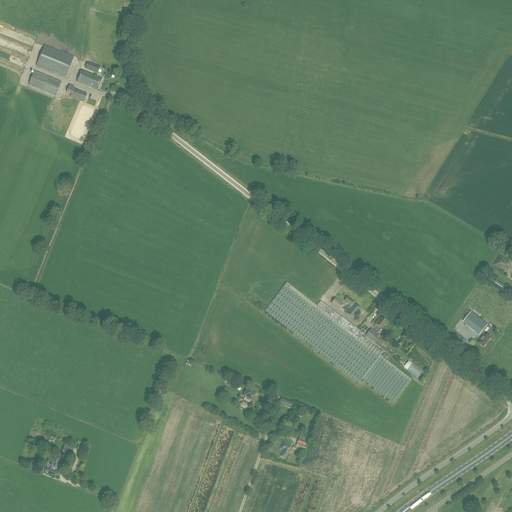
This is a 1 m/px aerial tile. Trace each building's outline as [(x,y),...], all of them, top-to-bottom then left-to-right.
[(66,77),(74,57),(44,45),(36,66),(66,77)] [(97,73),(100,67),(88,62),(85,68),(97,73)] [(97,90),(102,78),(82,70),(77,82),(97,90)] [(55,97),(62,82),(34,71),(29,85),(55,97)] [(84,102),(87,94),(74,88),(75,87),(69,85),(66,92),(71,94),(70,96),(84,102)] [(499,256),(494,265),(507,273),(509,270),(506,268),(510,262),(499,256)] [(506,286),(496,280),(492,286),(502,292),(506,286)] [(265,311),(358,384),(361,380),(362,379),(379,393),(393,404),(393,403),(412,379),(381,355),(382,353),(370,343),(360,335),(361,333),(360,332),(341,317),(337,315),(321,302),(317,306),(312,302),(286,283),(265,311)] [(350,308),(357,313),(361,308),(352,302),(353,300),(347,296),(344,301),(350,305),(348,307),(350,308)] [(339,309),(343,304),(335,298),(331,303),(339,309)] [(354,318),(357,313),(350,308),(346,313),(354,318)] [(479,335),(487,325),(471,312),(463,322),(479,335)] [(380,328),(382,329),(384,325),(385,326),(386,326),(387,324),(387,323),(387,322),(381,318),(379,321),(378,320),(375,324),(376,324),(374,327),(375,328),(373,330),(371,329),(366,336),(374,342),(379,335),(377,333),(379,330),(380,328)] [(491,338),(485,333),(483,336),(482,335),(480,339),(481,339),(478,343),(483,347),(491,338)] [(241,402),(239,405),(246,409),(250,403),(249,402),(251,399),(252,400),(256,393),(249,389),(244,396),(246,397),(244,399),(241,397),(239,401),(241,402)] [(278,404),(290,408),(292,403),(281,398),(278,404)] [(283,450),(281,456),(285,458),(291,445),(284,442),(280,449),(283,450)] [(74,448),(65,444),(61,453),(71,456),(74,448)] [(46,465),(47,465),(45,472),(57,477),(60,471),(52,469),(53,467),(56,468),(60,458),(55,456),(55,458),(49,456),(46,465)]
